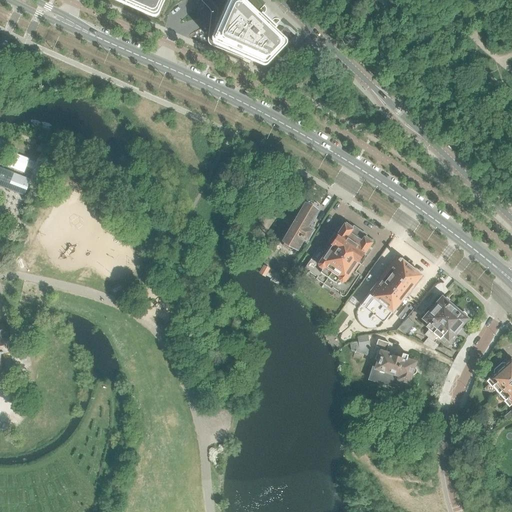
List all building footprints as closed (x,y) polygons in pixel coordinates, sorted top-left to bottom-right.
[(113,0),(151,17),(215,45),(244,57),(244,58),(250,60),(262,66),(264,66),(265,66),(266,66),(267,65),(268,64),(285,46),(295,36),(287,29),(287,28),(263,6),(256,0),(113,0)] [(0,168),(0,186),(24,196),(30,180),(0,168)] [(312,226),(308,224),(319,206),(309,200),(284,241),(285,242),(283,245),(291,251),(294,247),(297,249),(303,239),(303,240),(304,238),(306,239),(312,229),(310,228),(312,226)] [(314,271),(313,271),(319,275),(317,277),(317,278),(324,282),(359,232),(356,230),(354,233),(351,231),(353,228),(346,223),(339,233),(336,231),(327,243),(328,243),(314,263),(315,269),(314,271)] [(359,232),(324,282),(332,287),(333,285),(339,289),(341,286),(347,285),(360,265),(361,266),(370,253),(366,250),(373,241),(365,236),(363,239),(360,237),(361,234),(359,232)] [(369,293),(360,305),(383,323),(384,322),(385,322),(387,319),(389,320),(393,316),(396,311),(394,309),(396,308),(401,302),(400,302),(404,297),(405,297),(410,291),(409,291),(413,286),(418,280),(418,279),(421,276),(419,275),(420,273),(414,269),(413,270),(401,260),(399,258),(396,256),(392,261),(391,262),(383,273),(379,278),(379,280),(378,282),(369,293)] [(265,277),(270,269),(263,265),(258,274),(265,277)] [(429,338),(454,309),(449,304),(450,303),(449,300),(446,298),(444,298),(443,299),(442,298),(441,299),(438,299),(435,303),(435,305),(429,312),(426,312),(424,315),(424,318),(423,319),(429,325),(425,329),(428,331),(425,335),(429,338)] [(454,309),(429,338),(425,342),(433,350),(439,343),(434,339),(437,337),(440,339),(443,336),(448,340),(449,339),(452,339),(455,335),(454,333),(461,326),(463,326),(466,323),(465,320),(466,319),(466,318),(467,317),(467,315),(464,312),(461,312),(460,313),(454,309)] [(405,334),(414,324),(408,318),(398,328),(405,334)] [(0,376),(5,370),(3,354),(3,353),(10,352),(8,342),(7,332),(1,325),(0,325),(0,376)] [(370,347),(368,335),(363,336),(361,333),(356,334),(358,342),(350,344),(351,351),(367,356),(370,347)] [(414,367),(415,362),(407,359),(408,357),(402,355),(401,357),(386,352),(388,343),(377,339),(375,347),(378,348),(375,360),(378,361),(375,368),(372,367),(369,376),(384,381),(384,382),(401,387),(402,386),(407,388),(411,375),(413,375),(414,375),(416,373),(416,371),(416,370),(415,368),(414,367)] [(483,389),(493,400),(511,381),(511,361),(510,361),(507,363),(504,361),(490,373),(492,376),(486,382),(488,384),(483,389)] [(511,381),(493,400),(502,410),(508,405),(510,408),(511,406),(511,381)]
